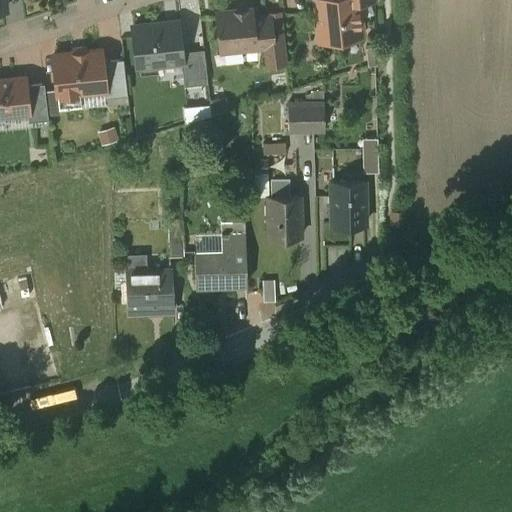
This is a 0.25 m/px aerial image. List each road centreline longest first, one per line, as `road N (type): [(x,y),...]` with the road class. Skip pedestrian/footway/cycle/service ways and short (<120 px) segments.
road 1 (residential): [(511,220),(193,368),(0,428)]
road 2 (residential): [(0,40),(118,0)]
